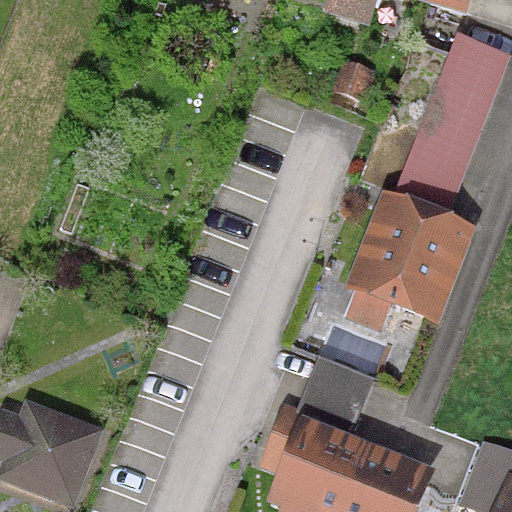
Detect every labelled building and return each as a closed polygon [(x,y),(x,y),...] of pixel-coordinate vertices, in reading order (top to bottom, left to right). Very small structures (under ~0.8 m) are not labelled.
[(379,0),(289,0),(327,12),(322,27),(365,41),(378,2),(379,0)] [(379,0),(378,2),(468,31),(477,0),(379,0)] [(455,45),(395,209),(449,229),(509,65),(455,45)] [(395,209),(380,204),(343,303),(437,338),(474,239),(449,229),(395,209)] [(21,413),(3,407),(0,415),(0,467),(1,467),(0,468),(0,482),(72,508),(100,430),(24,404),(21,413)] [(409,511),(423,477),(303,430),(274,504),(292,511),(409,511)] [(511,511),(511,487),(502,511),(511,511)]
